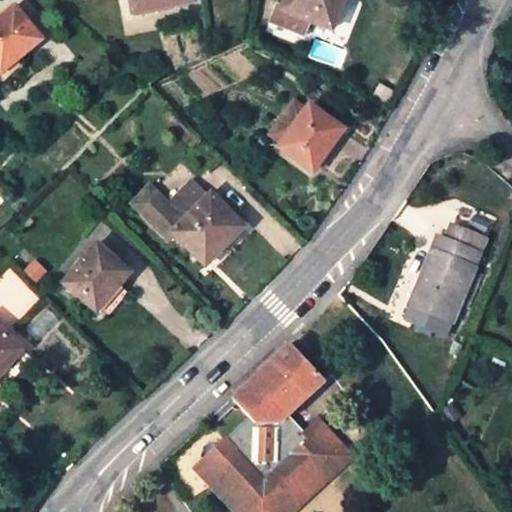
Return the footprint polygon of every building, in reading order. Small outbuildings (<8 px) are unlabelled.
[(344,0),(287,0),(284,9),(276,6),(270,24),(307,37),(313,21),(333,29),(344,0)] [(43,38),(16,8),(0,22),(0,89),(25,66),(19,58),(43,38)] [(344,127),(311,105),(282,147),(315,169),(344,127)] [(190,181),(182,190),(187,194),(195,186),(190,181)] [(159,196),(142,213),(171,240),(177,234),(208,264),(223,248),(221,246),(242,223),(212,194),(207,198),(195,186),(187,194),(182,190),(168,205),(159,196)] [(134,205),(142,213),(159,196),(151,189),(134,205)] [(131,270),(100,244),(66,282),(99,309),(131,270)] [(430,320),(423,334),(454,349),(469,316),(477,319),(491,287),(483,283),(490,268),(452,251),(446,264),(443,263),(420,315),(423,317),(430,320)] [(0,369),(20,346),(0,328),(0,373),(1,372),(0,370),(0,369)] [(309,460),(327,479),(351,456),(316,419),(302,431),(287,414),(323,381),(291,345),(248,384),(232,399),(247,415),(224,437),(229,442),(227,444),(231,450),(232,452),(232,454),(231,456),(229,459),(224,463),(227,466),(210,482),(212,484),(236,511),(255,511),(261,506),(265,511),(290,511),(301,502),(284,483),(309,460)] [(195,465),(210,482),(227,466),(224,463),(229,459),(231,456),(232,454),(232,452),(231,450),(227,444),(229,442),(224,437),(195,465)] [(284,483),(301,502),(327,479),(309,460),(284,483)]
